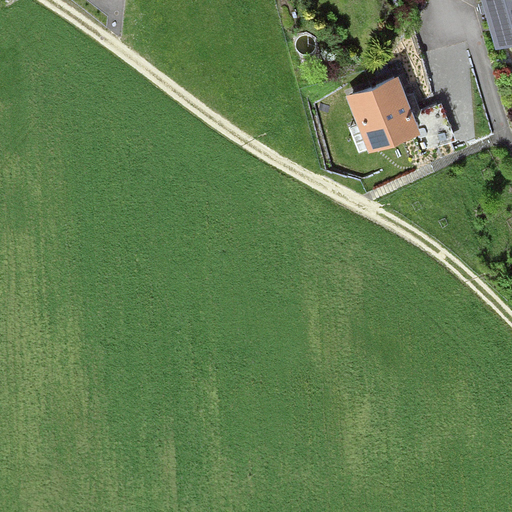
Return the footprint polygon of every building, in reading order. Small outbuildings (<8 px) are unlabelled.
[(511,0),(481,0),(496,50),(511,45),(511,0)] [(399,76),(346,96),(358,125),(367,149),(369,153),(421,134),(413,113),(407,96),(399,76)] [(413,113),(420,111),(414,93),(407,96),(413,113)] [(420,111),(413,113),(421,134),(428,150),(456,140),(442,104),(420,111)] [(367,149),(358,125),(350,128),(360,151),(367,149)]
